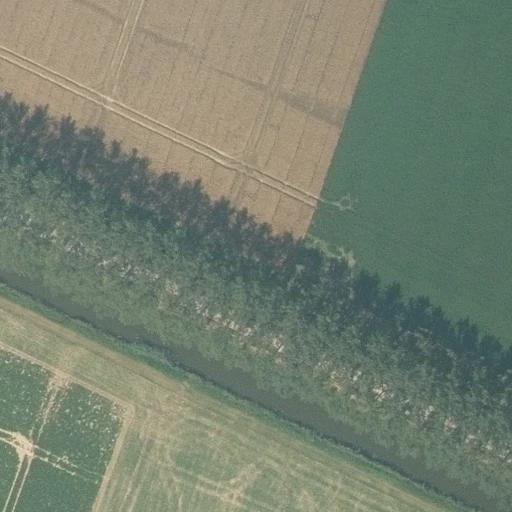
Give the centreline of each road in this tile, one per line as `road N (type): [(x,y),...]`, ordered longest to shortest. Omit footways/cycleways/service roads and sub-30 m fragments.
road 1 (unclassified): [(511,455),(0,208)]
road 2 (track): [(511,398),(0,155)]
road 3 (track): [(0,307),(428,511)]
